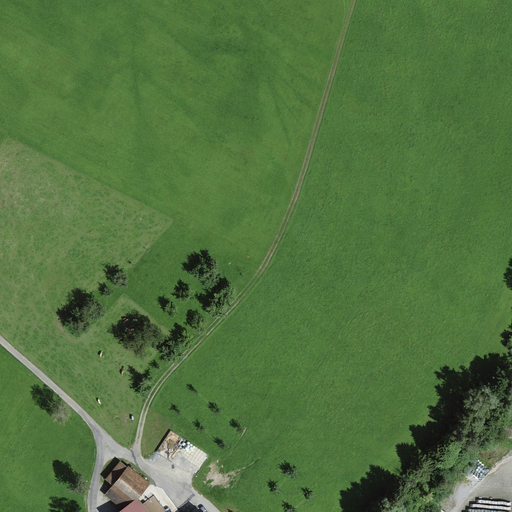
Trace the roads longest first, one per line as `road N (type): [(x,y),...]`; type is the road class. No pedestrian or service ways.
road 1 (track): [(357,0),(270,263),(157,386),(137,461)]
road 2 (track): [(0,339),(103,437),(216,511)]
